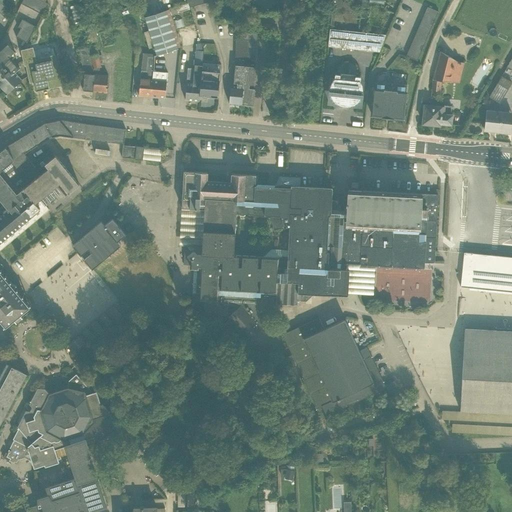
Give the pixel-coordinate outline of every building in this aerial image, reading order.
[(21,42),(39,2),(34,0),(15,0),(9,14),(16,18),(7,36),(21,42)] [(148,54),(171,47),(162,15),(181,10),(179,3),(137,14),(142,32),(137,33),(141,49),(147,47),(148,54)] [(438,12),(426,6),(405,56),(418,61),(438,12)] [(204,19),(187,22),(191,43),(208,39),(204,19)] [(385,35),(330,29),(327,47),(379,52),(385,35)] [(92,33),(92,46),(104,46),(103,32),(92,33)] [(25,46),(15,47),(17,61),(27,60),(25,46)] [(456,61),(441,52),(433,79),(433,91),(440,91),(441,81),(459,83),(463,66),(464,63),(456,61)] [(83,54),(87,67),(93,65),(90,53),(83,54)] [(35,91),(60,86),(55,65),(30,71),(35,91)] [(198,101),(202,66),(192,65),(190,84),(184,83),(182,99),(198,101)] [(198,101),(212,103),(214,85),(205,83),(207,67),(202,66),(198,101)] [(240,104),(245,67),(233,66),(232,83),(234,84),(234,88),(228,88),(227,102),(240,104)] [(240,104),(252,105),(254,90),(247,89),(247,86),(254,87),(256,68),(245,67),(240,104)] [(0,88),(5,94),(20,80),(10,70),(0,79),(0,88)] [(148,97),(151,73),(139,71),(136,96),(148,97)] [(148,97),(163,99),(166,74),(151,73),(148,97)] [(91,91),(93,75),(81,74),(80,90),(91,91)] [(91,91),(106,92),(107,76),(93,75),(91,91)] [(325,106),(361,110),(364,79),(328,75),(325,106)] [(492,77),(482,95),(494,102),(504,84),(492,77)] [(372,116),(402,119),(406,85),(375,82),(372,116)] [(422,124),(448,127),(450,113),(443,113),(444,107),(424,105),(422,124)] [(481,132),(509,135),(511,113),(484,109),(481,132)] [(0,199),(4,204),(0,207),(0,251),(1,251),(41,217),(46,212),(42,207),(61,190),(64,197),(79,184),(52,152),(36,167),(23,154),(46,139),(60,135),(121,144),(119,157),(160,162),(161,148),(124,144),(125,129),(62,120),(44,123),(5,147),(0,151),(0,199)] [(218,300),(218,296),(260,297),(260,294),(276,294),(275,304),(297,305),(297,301),(306,301),(313,294),(347,296),(349,264),(360,265),(360,266),(424,269),(424,262),(434,263),(438,195),(351,190),(350,196),(348,196),(347,201),(331,200),(332,189),(300,187),(300,179),(300,178),(279,176),(275,185),(264,184),(264,178),(258,178),(258,175),(232,174),(231,180),(227,180),(227,182),(207,181),(207,172),(183,171),(183,179),(182,208),(181,208),(181,210),(179,245),(186,246),(189,248),(187,250),(184,250),(183,265),(190,265),(190,269),(193,270),(191,307),(200,307),(200,300),(218,300)] [(100,221),(72,245),(78,252),(92,269),(120,245),(117,241),(125,234),(112,219),(104,225),(100,221)] [(460,412),(511,413),(511,256),(462,252),(458,286),(511,290),(511,329),(463,328),(460,412)] [(0,320),(5,327),(29,307),(0,272),(0,320)] [(213,312),(227,318),(248,341),(272,316),(269,312),(275,304),(276,294),(260,294),(260,297),(218,296),(218,300),(200,300),(200,307),(191,307),(204,320),(213,312)] [(313,317),(285,329),(317,403),(323,400),(329,412),(381,389),(360,341),(352,345),(342,320),(319,330),(313,317)] [(6,364),(0,374),(0,424),(26,374),(6,364)] [(61,459),(60,456),(67,454),(65,446),(85,439),(95,436),(101,439),(108,435),(110,433),(114,429),(116,424),(117,420),(117,419),(102,403),(101,404),(96,391),(90,393),(90,390),(76,374),(68,381),(68,388),(49,393),(45,388),(37,388),(29,403),(26,403),(17,422),(19,424),(17,427),(18,428),(13,439),(14,440),(8,451),(9,452),(6,457),(10,459),(9,461),(14,463),(14,461),(17,461),(18,460),(24,458),(30,461),(32,465),(33,466),(34,468),(44,465),(45,467),(59,462),(58,460),(61,459)] [(85,439),(65,446),(67,454),(74,477),(86,511),(91,511),(108,507),(85,439)] [(37,498),(38,504),(40,511),(86,511),(74,477),(45,486),(48,494),(37,498)]
